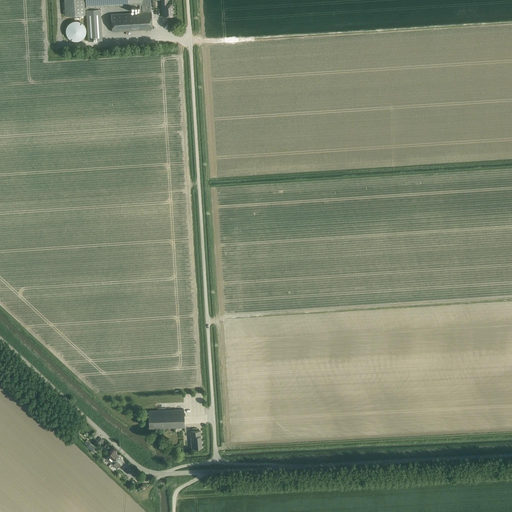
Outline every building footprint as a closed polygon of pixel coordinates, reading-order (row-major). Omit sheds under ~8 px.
[(64,0),(65,16),(84,14),(83,0),(64,0)] [(83,0),(84,14),(87,14),(89,41),(103,40),(101,7),(139,5),(140,13),(111,14),(112,32),(152,29),(151,12),(150,0),(83,0)] [(162,16),(169,16),(173,16),(172,4),(168,4),(167,0),(161,0),(162,11),(162,16)] [(78,21),(77,21),(76,21),(74,21),(73,21),(71,22),(69,23),(68,24),(67,26),(66,28),(66,29),(66,31),(66,33),(66,35),(67,36),(68,38),(69,39),(71,40),(73,41),(74,41),(75,42),(76,42),(78,41),(80,41),(81,40),(83,39),(84,38),(85,36),(86,35),(86,33),(87,31),(86,29),(86,28),(85,26),(84,24),(83,23),(81,22),(80,21),(78,21)] [(185,428),(184,409),(148,411),(149,429),(185,428)] [(190,431),(192,448),(202,448),(200,431),(190,431)] [(89,447),(92,450),(94,449),(90,446),(90,445),(86,441),(84,443),(89,447)] [(106,459),(111,464),(119,455),(113,450),(106,459)] [(119,455),(111,464),(116,468),(124,460),(119,455)]
